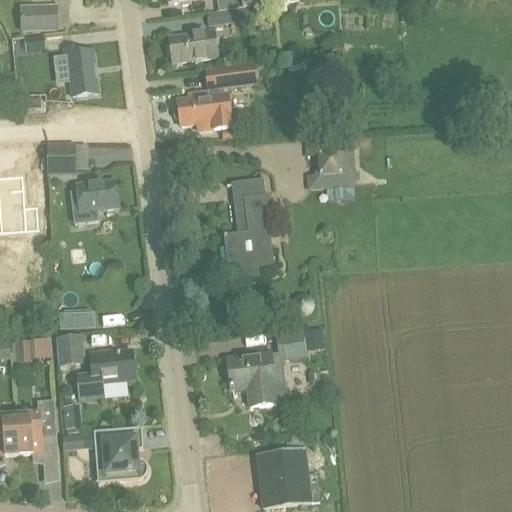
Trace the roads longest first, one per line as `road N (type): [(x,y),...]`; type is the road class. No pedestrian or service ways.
road 1 (tertiary): [(193,511),(142,127)]
road 2 (residential): [(0,129),(142,127)]
road 3 (tertiary): [(142,127),(127,0)]
